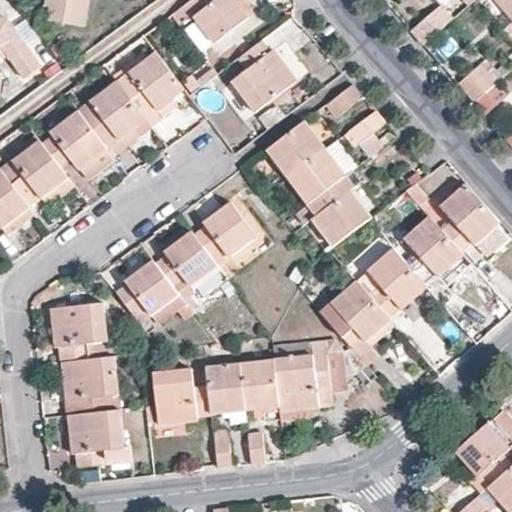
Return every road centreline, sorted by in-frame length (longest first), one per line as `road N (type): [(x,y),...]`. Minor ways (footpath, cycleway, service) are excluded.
road 1 (residential): [(39,507),(18,288),(26,274),(87,244),(204,156)]
road 2 (residential): [(39,507),(365,471)]
road 3 (residential): [(511,201),(331,0)]
road 4 (residential): [(365,471),(511,341)]
